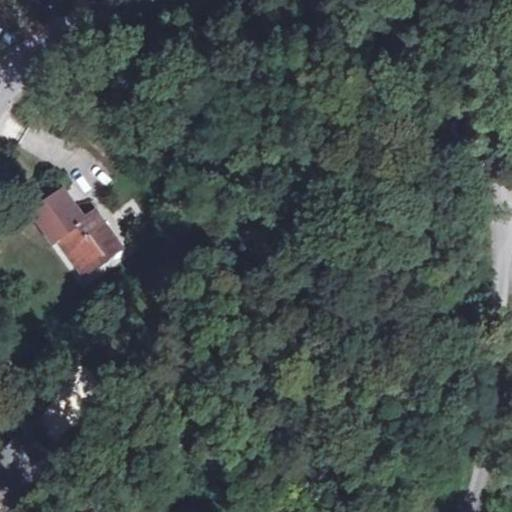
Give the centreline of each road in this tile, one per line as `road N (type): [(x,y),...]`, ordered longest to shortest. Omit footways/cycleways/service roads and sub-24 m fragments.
road 1 (unclassified): [(511,247),(470,511)]
road 2 (tertiary): [(158,0),(82,23),(0,110)]
